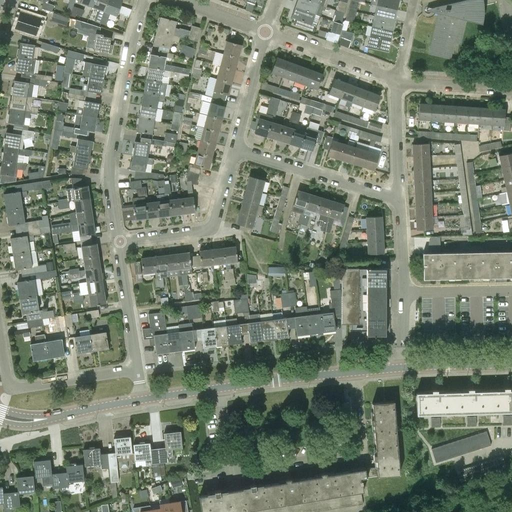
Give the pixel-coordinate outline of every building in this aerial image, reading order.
[(47,3),(48,0),(42,0),(41,2),(44,2),(41,8),(51,12),(54,6),(47,3)] [(69,0),(66,11),(71,12),(73,6),(75,0),(69,0)] [(94,0),(92,7),(99,9),(97,15),(94,21),(100,23),(108,0),(94,0)] [(122,1),(119,0),(108,0),(100,23),(106,25),(108,19),(110,13),(117,16),(122,1)] [(323,6),(306,0),(296,0),(294,7),(319,16),(323,6)] [(359,2),(351,0),(350,0),(348,10),(356,12),(359,2)] [(377,0),(376,5),(396,10),(398,0),(377,0)] [(428,54),(443,57),(450,59),(454,43),(459,45),(465,20),(479,23),(478,22),(479,12),(479,10),(479,8),(479,4),(479,2),(478,0),(466,0),(434,8),(434,13),(438,13),(428,54)] [(340,1),(338,1),(335,10),(344,13),(347,3),(340,1)] [(396,10),(376,5),(374,16),(394,20),(396,10)] [(71,12),(70,15),(75,17),(76,14),(82,16),(84,10),(73,6),(71,12)] [(122,7),(122,14),(129,15),(130,8),(122,7)] [(313,32),(315,25),(319,16),(294,7),(290,17),(295,19),(293,25),(313,32)] [(344,13),(335,10),(332,20),(334,21),(342,24),(342,22),(344,13)] [(345,21),(353,22),(356,12),(348,10),(345,21)] [(41,18),(20,12),(15,28),(35,35),(41,18)] [(69,18),(53,13),(51,21),(66,26),(69,18)] [(394,20),(374,16),(371,26),(392,30),(394,20)] [(191,26),(190,31),(179,28),(179,29),(174,28),(176,22),(160,18),(156,31),(179,37),(197,42),(201,29),(191,26)] [(103,36),(103,35),(99,34),(100,28),(76,20),(74,28),(92,34),(95,34),(92,49),(99,50),(99,52),(108,54),(111,38),(103,36)] [(339,34),(342,24),(334,21),(331,32),(339,34)] [(392,30),(371,26),(369,36),(390,41),(392,30)] [(178,43),(179,37),(156,31),(153,44),(169,48),(170,41),(178,43)] [(341,31),(339,37),(350,41),(353,33),(341,31)] [(390,41),(369,36),(367,47),(387,52),(390,41)] [(223,54),(238,58),(241,45),(226,41),(223,54)] [(20,42),(17,57),(32,59),(34,45),(20,42)] [(59,47),(42,42),(40,48),(57,53),(59,47)] [(191,59),(195,49),(182,45),(179,55),(191,59)] [(66,57),(82,61),(84,55),(68,50),(66,57)] [(171,66),(164,64),(165,57),(173,59),(173,54),(168,53),(168,52),(158,50),(157,56),(150,54),(148,67),(163,70),(170,71),(181,73),(188,75),(189,69),(182,68),(171,66)] [(238,58),(223,54),(220,66),(235,70),(238,58)] [(15,71),(21,72),(21,76),(46,80),(51,81),(52,76),(33,73),(36,59),(32,59),(17,57),(15,71)] [(282,77),(288,62),(276,57),(270,72),(282,77)] [(288,62),(282,77),(294,81),(299,66),(288,62)] [(80,74),(82,75),(82,76),(89,77),(103,80),(106,66),(91,63),(90,71),(83,70),(83,71),(81,71),(80,74)] [(62,82),(64,66),(56,65),(54,81),(62,82)] [(235,70),(220,66),(216,78),(231,82),(235,70)] [(299,66),(294,81),(305,85),(311,70),(299,66)] [(161,83),(162,76),(169,77),(170,71),(163,70),(148,67),(145,80),(161,83)] [(311,70),(305,85),(317,90),(322,75),(311,70)] [(14,81),(13,87),(11,87),(10,94),(12,94),(29,97),(31,97),(32,90),(40,91),(41,86),(45,86),(46,80),(21,76),(20,82),(14,81)] [(86,91),(101,94),(103,80),(89,77),(87,85),(83,84),(82,90),(86,91)] [(231,82),(216,78),(213,91),(212,97),(225,101),(226,95),(228,95),(231,82)] [(340,98),(345,83),(333,79),(328,94),(340,98)] [(145,80),(143,93),(159,95),(158,96),(164,97),(167,84),(161,83),(145,80)] [(345,83),(340,98),(351,102),(357,87),(345,83)] [(267,84),(265,90),(276,94),(278,88),(267,84)] [(357,87),(351,102),(362,106),(368,91),(357,87)] [(68,93),(85,96),(86,91),(82,90),(80,90),(69,88),(68,93)] [(278,88),(276,94),(288,97),(290,92),(290,91),(278,88)] [(290,91),(290,92),(288,97),(298,100),(300,94),(290,91)] [(368,91),(362,106),(374,111),(380,96),(368,91)] [(188,98),(198,100),(200,94),(189,92),(188,98)] [(156,108),(158,96),(159,95),(143,93),(141,105),(156,108)] [(10,108),(37,113),(38,108),(31,107),(32,98),(31,97),(29,97),(12,94),(10,108)] [(254,133),(266,137),(270,122),(271,122),(272,117),(270,116),(275,98),(271,97),(266,114),(258,112),(256,118),(258,119),(254,133)] [(311,100),(301,97),(299,103),(309,106),(311,100)] [(272,116),(275,117),(280,100),(275,98),(270,116),(272,117),(272,116)] [(82,115),(96,117),(99,103),(84,101),(82,115)] [(207,115),(222,119),(225,106),(210,102),(207,115)] [(330,112),(332,113),(334,107),(324,104),(323,110),(330,112)] [(430,120),(431,104),(419,104),(418,119),(430,120)] [(431,104),(430,120),(442,121),(444,105),(431,104)] [(138,118),(154,121),(156,108),(141,105),(138,118)] [(444,105),(442,121),(455,122),(456,106),(444,105)] [(456,106),(455,122),(467,123),(468,107),(456,106)] [(468,107),(467,123),(479,124),(480,108),(468,107)] [(37,113),(10,108),(7,122),(14,123),(13,128),(31,131),(32,126),(25,125),(26,118),(29,118),(30,114),(37,115),(37,113)] [(480,108),(479,124),(491,124),(492,109),(480,108)] [(492,109),(491,124),(504,125),(503,131),(510,131),(511,118),(504,117),(505,109),(492,109)] [(334,113),(333,116),(345,120),(347,115),(335,111),(334,113)] [(173,113),(171,124),(179,125),(181,114),(173,113)] [(76,114),(74,128),(73,133),(77,134),(86,136),(87,130),(94,131),(96,117),(82,115),(76,114)] [(204,127),(219,131),(222,119),(207,115),(204,127)] [(347,115),(345,120),(356,124),(358,118),(347,115)] [(154,121),(138,118),(136,131),(152,134),(154,121)] [(366,128),(366,127),(380,132),(382,126),(370,122),(358,118),(356,124),(366,128)] [(62,131),(73,133),(74,128),(63,126),(64,122),(55,121),(54,129),(62,131)] [(277,140),(282,126),(271,122),(270,122),(266,137),(277,140)] [(339,123),(337,129),(346,132),(348,126),(339,123)] [(289,144),(293,129),(282,126),(277,140),(289,144)] [(358,136),(360,130),(348,126),(346,132),(358,136)] [(219,131),(204,127),(200,140),(215,144),(219,131)] [(307,127),(305,133),(300,148),(312,151),(315,142),(320,143),(323,132),(307,127)] [(31,131),(13,128),(12,133),(6,132),(4,146),(18,149),(22,149),(24,139),(33,140),(34,132),(31,131)] [(300,148),(305,133),(293,129),(289,144),(300,148)] [(360,130),(358,136),(370,140),(371,134),(360,130)] [(164,141),(175,143),(177,135),(165,132),(164,141)] [(375,141),(380,143),(382,137),(371,134),(370,140),(371,140),(369,146),(373,147),(375,141)] [(339,159),(343,144),(337,142),(338,139),(327,136),(323,148),(328,150),(327,156),(339,159)] [(132,155),(147,157),(149,144),(155,145),(166,146),(166,145),(175,147),(175,143),(164,141),(140,137),(139,142),(135,141),(132,155)] [(75,152),(90,155),(92,141),(78,139),(75,152)] [(197,152),(212,156),(215,144),(200,140),(197,152)] [(501,147),(500,141),(490,143),(491,150),(501,147)] [(413,157),(429,156),(428,143),(412,144),(413,157)] [(478,146),(480,152),(491,150),(490,143),(478,146)] [(343,144),(339,159),(350,163),(355,148),(343,144)] [(4,146),(2,160),(16,162),(23,163),(24,156),(24,154),(32,156),(33,151),(22,149),(18,149),(4,146)] [(355,148),(350,163),(362,166),(367,151),(355,148)] [(367,151),(362,166),(374,170),(379,155),(367,151)] [(90,155),(75,152),(73,167),(87,169),(90,155)] [(212,156),(197,152),(194,165),(190,164),(188,171),(199,174),(201,167),(209,169),(212,156)] [(501,168),(511,165),(511,152),(499,156),(501,168)] [(147,157),(132,155),(130,169),(135,170),(151,173),(153,159),(147,158),(147,157)] [(429,156),(413,157),(413,169),(429,168),(429,156)] [(25,170),(26,164),(23,163),(16,162),(2,160),(0,170),(0,174),(1,174),(0,182),(0,183),(14,182),(14,176),(16,177),(18,169),(25,170)] [(511,165),(501,168),(504,180),(511,178),(511,165)] [(429,168),(413,169),(414,181),(430,180),(429,168)] [(44,171),(28,174),(29,179),(43,177),(44,171)] [(187,191),(192,190),(191,184),(196,185),(199,174),(188,171),(186,182),(187,191)] [(246,188),(261,192),(264,180),(249,176),(246,188)] [(82,178),(71,178),(72,188),(66,189),(68,199),(68,201),(74,200),(89,198),(87,186),(83,186),(82,178)] [(129,182),(130,190),(136,189),(137,198),(142,197),(141,187),(140,180),(129,182)] [(171,215),(169,200),(168,194),(166,194),(165,184),(164,184),(164,180),(157,181),(158,185),(160,187),(163,187),(164,194),(163,194),(164,200),(157,201),(159,217),(171,215)] [(430,180),(414,181),(414,193),(430,192),(430,180)] [(14,185),(15,192),(3,194),(6,210),(22,207),(21,197),(27,196),(26,191),(34,189),(33,183),(14,185)] [(289,188),(283,186),(280,196),(286,198),(289,188)] [(243,200),(258,204),(261,192),(246,188),(243,200)] [(305,208),(309,194),(297,190),(291,211),(300,214),(297,223),(302,225),(305,215),(303,214),(305,208)] [(430,192),(414,193),(415,205),(431,205),(430,192)] [(316,212),(321,197),(309,194),(305,208),(316,212)] [(276,208),(282,210),(286,198),(280,196),(276,208)] [(195,212),(193,197),(181,198),(183,214),(195,212)] [(321,197),(316,212),(320,213),(318,220),(323,221),(320,230),(325,232),(328,222),(326,221),(332,201),(321,197)] [(76,212),(91,210),(89,198),(74,200),(76,212)] [(183,214),(181,198),(169,200),(171,215),(183,214)] [(239,212),(255,216),(258,204),(243,200),(239,212)] [(159,217),(157,201),(145,203),(147,218),(159,217)] [(344,204),(332,201),(326,221),(328,222),(325,232),(329,233),(334,217),(340,219),(344,204)] [(147,218),(145,203),(133,205),(135,220),(147,218)] [(431,205),(415,205),(416,218),(432,217),(431,205)] [(22,207),(6,210),(8,226),(25,223),(22,207)] [(273,219),(279,221),(282,210),(276,208),(273,219)] [(91,210),(76,212),(78,224),(93,222),(91,210)] [(255,216),(239,212),(236,224),(252,228),(255,216)] [(356,214),(350,212),(345,226),(351,228),(356,214)] [(465,227),(460,228),(461,236),(472,235),(469,214),(463,215),(465,227)] [(42,220),(27,222),(28,229),(49,226),(47,215),(41,216),(42,220)] [(366,229),(382,228),(381,216),(365,217),(366,229)] [(432,217),(416,218),(416,230),(432,229),(432,217)] [(278,223),(278,222),(279,221),(273,219),(269,231),(278,233),(281,224),(278,223)] [(80,236),(95,234),(93,222),(78,224),(72,225),(72,227),(62,229),(62,228),(52,230),(53,235),(79,231),(80,236)] [(12,254),(29,251),(28,241),(34,240),(33,235),(50,232),(49,226),(28,229),(29,235),(10,238),(12,254)] [(341,241),(347,243),(351,228),(345,226),(341,241)] [(382,228),(366,229),(366,237),(361,237),(361,242),(383,241),(382,228)] [(430,253),(423,253),(423,279),(511,277),(511,251),(440,253),(439,236),(430,236),(430,239),(429,240),(428,242),(428,244),(428,246),(428,248),(429,249),(430,251),(430,253)] [(338,251),(343,253),(347,243),(341,241),(338,251)] [(384,253),(383,241),(361,242),(359,242),(360,254),(363,254),(384,253)] [(66,253),(76,252),(74,243),(64,244),(66,253)] [(83,258),(98,256),(96,244),(81,246),(83,258)] [(223,248),(225,263),(226,269),(228,269),(229,279),(234,278),(233,269),(230,269),(229,263),(237,262),(235,246),(223,248)] [(225,263),(223,248),(211,249),(213,265),(225,263)] [(213,265),(211,249),(199,251),(201,266),(213,265)] [(29,251),(12,254),(15,270),(32,267),(29,251)] [(177,254),(179,269),(180,275),(182,275),(183,285),(185,296),(184,296),(185,301),(192,300),(192,295),(191,295),(189,284),(188,284),(186,275),(192,274),(191,268),(189,252),(177,254)] [(179,269),(177,254),(165,255),(167,271),(179,269)] [(167,271),(165,255),(153,257),(155,272),(156,278),(158,278),(159,288),(164,288),(163,278),(168,277),(167,271)] [(85,270),(100,268),(98,256),(83,258),(85,270)] [(155,272),(153,257),(141,258),(143,274),(155,272)] [(325,267),(326,263),(318,262),(317,269),(323,270),(323,267),(325,267)] [(46,265),(34,266),(35,273),(47,271),(46,265)] [(285,266),(268,266),(268,275),(284,275),(285,266)] [(86,282),(102,280),(100,268),(85,270),(79,271),(79,273),(80,278),(83,277),(82,276),(86,275),(86,282)] [(341,297),(341,314),(341,325),(356,325),(356,328),(366,328),(366,335),(379,335),(379,337),(389,337),(389,268),(341,268),(341,297)] [(56,270),(47,271),(35,273),(36,279),(39,279),(57,277),(56,270)] [(19,298),(36,296),(33,280),(17,282),(19,298)] [(88,294),(103,291),(102,280),(86,282),(88,294)] [(103,291),(88,294),(90,306),(105,304),(103,291)] [(296,305),(294,292),(287,293),(289,306),(296,305)] [(282,307),(289,306),(287,293),(280,294),(282,307)] [(245,333),(249,332),(250,342),(263,340),(260,315),(259,315),(259,314),(249,315),(246,295),(240,295),(240,299),(242,312),(247,321),(248,323),(243,323),(245,333)] [(36,296),(19,298),(21,314),(38,311),(36,296)] [(320,313),(323,332),(336,331),(334,315),(341,314),(341,297),(331,298),(333,312),(320,313)] [(235,313),(242,312),(240,299),(233,300),(235,313)] [(202,318),(200,304),(193,305),(195,318),(202,318)] [(186,306),(188,319),(195,318),(193,305),(186,306)] [(292,327),(296,327),(297,336),(310,334),(307,311),(306,306),(295,308),(296,317),(295,317),(290,318),(292,327)] [(307,311),(310,334),(323,332),(320,313),(320,314),(319,309),(307,311)] [(87,319),(99,317),(98,310),(86,312),(87,319)] [(42,319),(54,317),(53,311),(41,312),(42,319)] [(288,328),(292,327),(290,318),(282,318),(282,312),(273,313),(276,338),(289,337),(288,328)] [(263,340),(276,338),(273,313),(272,314),(272,313),(260,315),(263,340)] [(73,326),(71,314),(64,315),(66,327),(73,326)] [(164,314),(148,316),(150,329),(142,330),(143,339),(154,338),(156,354),(169,352),(168,343),(167,333),(166,333),(164,314)] [(57,316),(59,328),(66,327),(64,315),(57,316)] [(43,326),(42,319),(27,321),(28,328),(43,326)] [(179,332),(182,350),(195,349),(194,339),(198,339),(196,329),(192,330),(191,323),(178,325),(179,332)] [(240,333),(245,333),(243,323),(226,326),(228,344),(242,343),(240,333)] [(216,346),(228,344),(226,326),(213,327),(216,346)] [(203,348),(216,346),(213,327),(196,329),(198,339),(202,338),(203,348)] [(90,335),(93,351),(109,348),(106,332),(90,335)] [(182,350),(179,332),(167,333),(168,343),(169,352),(182,350)] [(48,358),(46,342),(45,335),(35,337),(36,343),(30,344),(33,361),(48,358)] [(93,351),(90,335),(74,337),(77,354),(93,351)] [(46,342),(48,358),(64,356),(61,339),(46,342)] [(511,412),(511,390),(509,390),(509,388),(503,388),(504,391),(488,391),(488,413),(511,412)] [(451,414),(488,413),(488,391),(474,391),(473,389),(468,389),(468,392),(451,392),(451,414)] [(417,415),(451,414),(451,392),(438,392),(438,390),(432,390),(432,393),(416,393),(417,415)] [(373,425),(375,440),(397,438),(394,402),(372,403),(373,419),(371,419),(371,425),(373,425)] [(164,433),(165,448),(158,449),(159,463),(175,461),(174,449),(182,448),(180,432),(164,433)] [(114,438),(115,453),(108,454),(109,468),(112,500),(117,498),(115,482),(118,482),(116,462),(135,460),(134,453),(132,453),(130,437),(114,438)] [(377,476),(399,474),(397,438),(375,440),(376,455),(374,455),(374,460),(376,460),(377,467),(376,467),(377,475),(377,476)] [(135,461),(151,459),(151,463),(159,463),(158,449),(150,449),(150,443),(133,444),(134,453),(135,460),(135,461)] [(85,466),(101,465),(102,468),(109,468),(108,454),(100,455),(100,448),(83,450),(85,466)] [(506,468),(505,465),(502,456),(496,458),(500,470),(506,468)] [(500,470),(496,458),(491,460),(495,471),(500,470)] [(35,478),(52,476),(53,488),(61,487),(59,473),(52,474),(50,459),(34,461),(35,478)] [(495,471),(491,460),(485,462),(489,473),(495,471)] [(489,473),(485,462),(479,464),(483,475),(489,473)] [(66,466),(66,473),(59,473),(61,487),(68,486),(68,482),(84,481),(83,464),(66,466)] [(483,475),(479,464),(474,465),(477,477),(483,475)] [(477,477),(474,465),(468,467),(472,479),(477,477)] [(377,475),(376,467),(360,469),(362,478),(377,475)] [(472,479),(468,467),(462,469),(466,481),(472,479)] [(355,493),(360,492),(363,491),(361,478),(362,478),(360,469),(341,472),(345,495),(349,494),(355,493)] [(466,481),(462,469),(456,471),(459,483),(466,481)] [(345,495),(341,472),(327,475),(326,473),(321,474),(321,476),(305,478),(309,500),(313,500),(319,499),(325,498),(331,497),(337,496),(343,495),(345,495)] [(10,493),(12,506),(20,506),(19,494),(35,492),(33,475),(17,477),(18,492),(10,493)] [(307,501),(309,500),(305,478),(291,481),(291,478),(285,479),(286,482),(270,484),(273,506),(277,505),(283,505),(289,504),(295,503),(301,502),(307,501)] [(265,507),(271,506),(273,506),(270,484),(256,486),(255,484),(250,485),(250,487),(235,490),(238,511),(246,510),(247,510),(253,509),(259,508),(265,507)] [(0,487),(0,503),(4,503),(4,511),(9,511),(12,511),(12,506),(10,493),(3,493),(3,487),(0,487)] [(214,491),(214,493),(199,496),(201,511),(237,511),(238,511),(235,490),(220,492),(220,490),(214,491)] [(181,511),(180,501),(170,503),(171,511),(181,511)] [(171,511),(170,503),(160,504),(160,508),(160,511),(171,511)]
